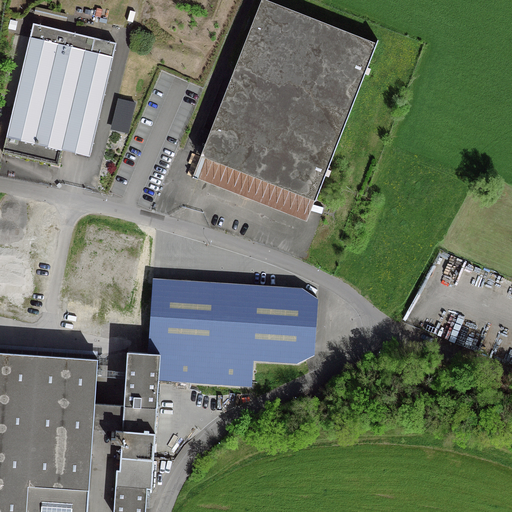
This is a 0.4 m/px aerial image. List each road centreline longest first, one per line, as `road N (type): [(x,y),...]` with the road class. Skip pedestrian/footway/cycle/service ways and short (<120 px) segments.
road 1 (residential): [(0,189),(156,219),(253,251),(324,280),(389,330)]
road 2 (residential): [(164,511),(182,471),(208,443),(366,357),(389,330)]
road 3 (residential): [(389,330),(511,388)]
